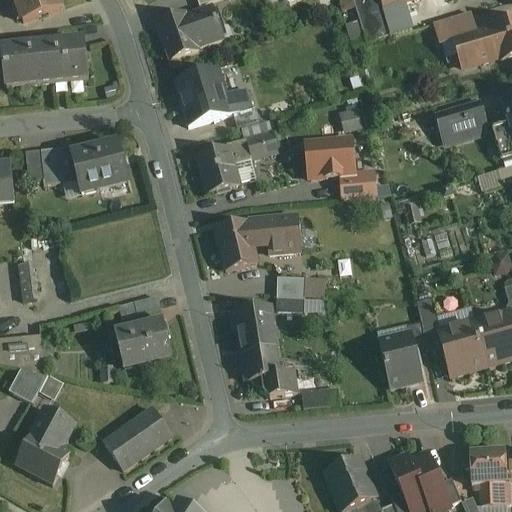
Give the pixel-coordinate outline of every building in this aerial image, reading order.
[(37,0),(19,6),(17,7),(23,25),(60,13),(55,0),(37,0)] [(195,0),(199,9),(226,0),(195,0)] [(357,0),(351,2),(352,3),(354,10),(365,46),(390,39),(382,13),(378,0),(357,0)] [(378,0),(382,13),(414,3),(412,0),(378,0)] [(352,3),(341,6),(343,13),(354,10),(352,3)] [(210,11),(187,19),(198,51),(221,43),(217,29),(217,28),(216,25),(215,25),(210,11)] [(469,16),(447,23),(453,42),(474,36),(469,16)] [(186,17),(156,27),(168,63),(198,53),(187,19),(186,17)] [(511,24),(490,31),(499,61),(499,63),(511,59),(511,24)] [(474,36),(453,42),(461,72),(463,71),(463,69),(477,64),(478,67),(499,61),(490,31),(474,36)] [(83,44),(0,52),(5,92),(87,83),(83,44)] [(217,72),(181,83),(189,110),(182,113),(187,130),(250,112),(244,93),(225,98),(217,72)] [(511,101),(500,105),(506,127),(511,146),(511,101)] [(479,105),(433,118),(441,144),(486,130),(479,105)] [(343,133),(361,130),(357,111),(339,114),(343,133)] [(511,146),(506,127),(492,131),(491,133),(500,164),(511,160),(511,146)] [(272,136),(245,143),(251,164),(278,157),(272,136)] [(245,143),(225,148),(226,152),(229,151),(233,168),(251,164),(245,143)] [(350,143),(306,147),(310,183),(341,180),(354,179),(353,178),(350,143)] [(71,157),(78,186),(81,199),(100,194),(98,189),(125,182),(126,188),(128,188),(117,146),(71,157)] [(70,151),(40,155),(43,184),(42,185),(43,190),(78,186),(71,157),(70,151)] [(226,152),(195,160),(206,198),(239,189),(233,168),(229,151),(226,152)] [(40,155),(24,156),(28,186),(42,185),(43,184),(40,155)] [(0,205),(13,204),(9,167),(0,168),(0,205)] [(511,170),(497,175),(501,189),(511,186),(511,170)] [(373,176),(353,178),(354,179),(341,180),(343,204),(375,201),(373,176)] [(415,210),(404,213),(408,227),(418,225),(415,210)] [(296,220),(256,224),(247,226),(253,252),(267,250),(268,258),(299,255),(296,220)] [(247,225),(214,233),(224,275),(257,267),(253,252),(247,226),(247,225)] [(304,283),(276,282),(276,302),(303,303),(303,301),(304,283)] [(323,283),(304,283),(303,301),(322,302),(323,283)] [(511,288),(503,291),(507,307),(511,305),(511,288)] [(156,301),(133,306),(137,320),(160,314),(156,301)] [(303,303),(276,302),(275,316),(303,317),(303,303)] [(431,302),(415,307),(420,327),(422,335),(439,330),(431,302)] [(271,313),(253,316),(253,313),(231,317),(234,336),(237,335),(241,359),(277,353),(271,313)] [(494,318),(486,320),(483,324),(473,327),(485,370),(511,362),(511,332),(510,327),(508,317),(507,317),(497,320),(494,318)] [(151,328),(114,337),(122,371),(171,359),(162,324),(151,327),(151,328)] [(300,324),(287,326),(289,339),(303,336),(300,324)] [(422,335),(420,327),(405,330),(408,341),(409,340),(413,358),(426,354),(422,335)] [(473,327),(438,337),(451,379),(473,373),(472,369),(482,366),(483,370),(485,370),(473,327)] [(0,369),(20,374),(43,378),(40,340),(0,344),(0,369)] [(408,341),(378,348),(388,393),(420,385),(413,358),(409,340),(408,341)] [(277,353),(241,359),(245,386),(250,385),(250,389),(269,402),(296,397),(292,370),(279,367),(277,353)] [(102,369),(103,383),(116,383),(115,369),(102,369)] [(20,374),(8,395),(31,407),(47,379),(20,374)] [(337,392),(300,396),(302,413),(339,409),(337,392)] [(152,413),(103,447),(122,475),(171,441),(152,413)] [(45,414),(32,438),(33,438),(33,439),(48,447),(51,442),(51,443),(62,424),(45,414)] [(48,447),(33,439),(33,438),(32,438),(32,437),(14,470),(16,471),(16,469),(51,488),(50,489),(52,490),(69,457),(68,457),(67,458),(64,456),(67,451),(66,450),(65,451),(51,443),(51,442),(48,447)] [(504,454),(462,456),(464,473),(470,472),(471,488),(473,488),(473,494),(479,494),(480,510),(510,508),(509,486),(506,486),(504,454)] [(440,488),(427,458),(410,465),(410,466),(409,466),(429,511),(428,511),(444,511),(449,510),(440,488)] [(428,511),(429,511),(409,466),(410,466),(410,465),(407,459),(388,467),(401,497),(407,511),(428,511)] [(358,462),(323,478),(338,511),(352,511),(375,502),(358,462)] [(450,483),(440,488),(449,510),(460,505),(450,483)] [(407,511),(401,497),(390,502),(393,508),(394,511),(407,511)]
